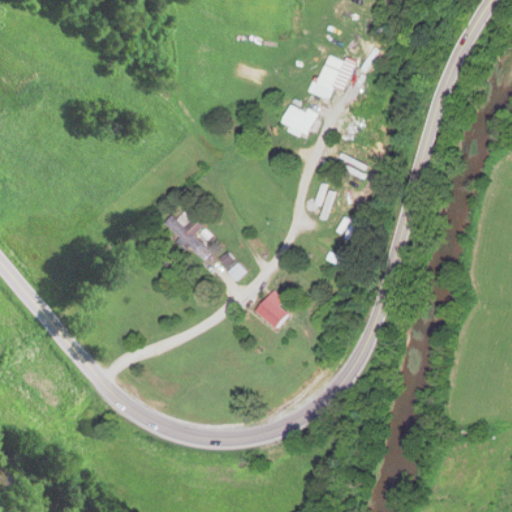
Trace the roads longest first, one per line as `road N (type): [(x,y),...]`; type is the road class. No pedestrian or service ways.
road 1 (secondary): [(0,263),(144,422),(221,442),(263,437),(301,419),(361,366),(463,56),(501,0)]
road 2 (residential): [(100,382),(252,300),(165,0)]
